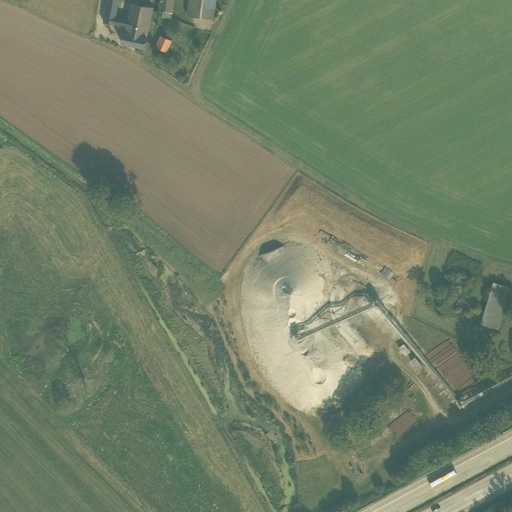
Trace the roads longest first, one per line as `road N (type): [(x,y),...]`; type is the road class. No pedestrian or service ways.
road 1 (track): [(511,268),(369,208),(191,96),(234,0)]
road 2 (motorway): [(511,445),(389,511)]
